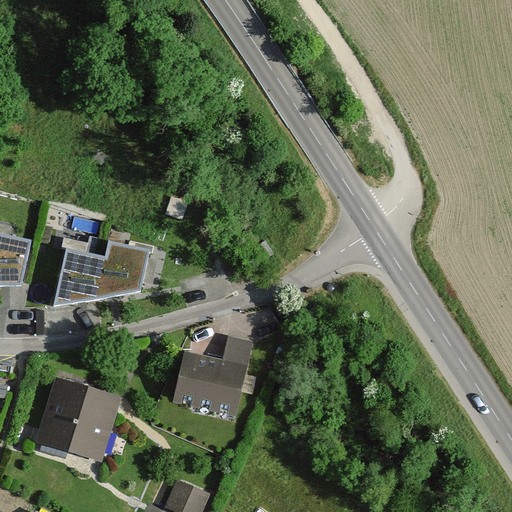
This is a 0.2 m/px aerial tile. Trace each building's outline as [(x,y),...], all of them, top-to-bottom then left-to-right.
[(0,237),(0,287),(21,288),(31,245),(0,237)] [(67,254),(55,309),(138,295),(148,257),(110,248),(107,263),(67,254)] [(189,357),(176,410),(237,425),(253,355),(228,350),(224,365),(189,357)] [(122,405),(55,386),(37,448),(104,467),(122,405)] [(201,511),(208,498),(175,483),(163,510),(167,511),(201,511)]
